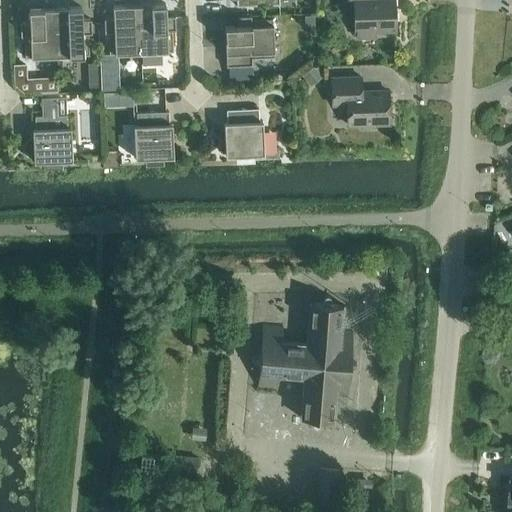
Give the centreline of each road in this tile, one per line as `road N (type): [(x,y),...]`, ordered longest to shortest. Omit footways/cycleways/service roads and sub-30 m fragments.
road 1 (unclassified): [(450,219),(435,511)]
road 2 (unknown): [(0,304),(56,302),(79,310),(64,511)]
road 3 (unclassified): [(450,219),(463,0)]
